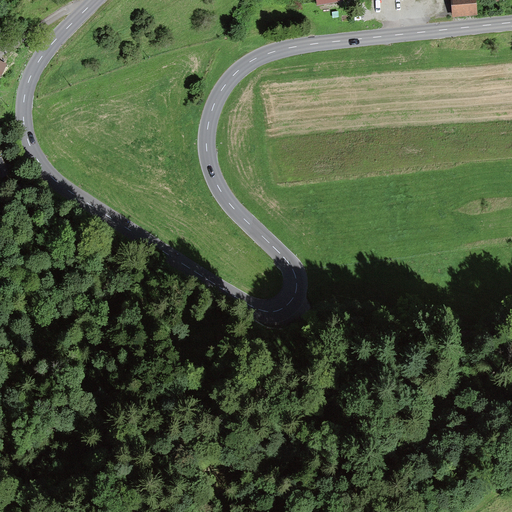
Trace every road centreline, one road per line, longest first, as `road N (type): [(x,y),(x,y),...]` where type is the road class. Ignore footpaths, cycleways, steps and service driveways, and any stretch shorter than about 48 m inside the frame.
road 1 (secondary): [(511,22),(275,50),(225,84),(207,129),(212,173),(295,275),(290,301),(266,311),(59,184),(32,150),(23,116),(30,76),(94,0)]
road 2 (track): [(290,301),(370,329),(511,331)]
